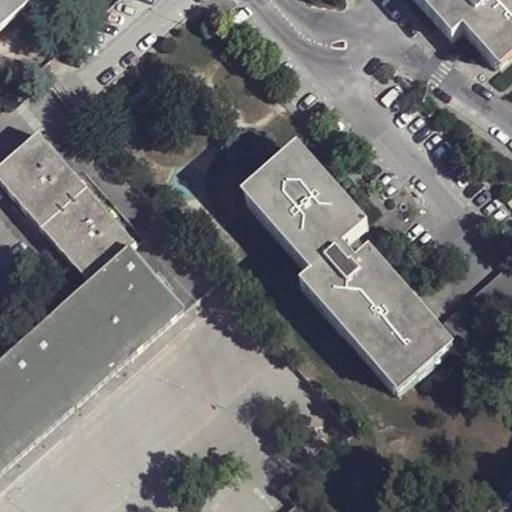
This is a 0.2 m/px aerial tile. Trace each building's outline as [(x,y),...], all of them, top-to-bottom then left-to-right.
[(0,0),(0,29),(33,0),(0,0)] [(511,0),(415,0),(451,40),(462,31),(497,70),(511,56),(511,0)] [(0,173),(0,184),(92,288),(131,253),(137,247),(40,139),(0,173)] [(303,158),(249,206),(313,280),(303,290),(396,395),(451,347),(371,257),(358,268),(344,253),(368,231),(343,203),(303,158)] [(0,481),(186,314),(131,253),(92,288),(0,369),(0,481)] [(511,298),(511,264),(445,324),(462,343),(511,298)]
